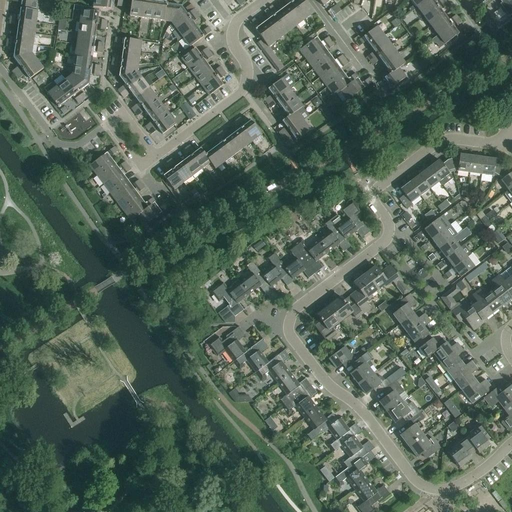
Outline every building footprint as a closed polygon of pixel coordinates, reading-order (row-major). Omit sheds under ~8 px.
[(39,0),(38,0),(21,0),(20,9),(37,11),(43,12),(43,8),(38,7),(39,0)] [(111,0),(93,0),(93,8),(110,10),(111,0)] [(143,18),(146,1),(137,0),(131,0),(129,16),(143,18)] [(235,9),(245,3),(243,0),(233,0),(231,2),(235,9)] [(314,13),(304,0),(293,0),(292,2),(305,19),(314,13)] [(433,0),(427,0),(417,8),(424,17),(438,6),(433,0)] [(500,1),(496,4),(494,6),(505,21),(511,16),(511,0),(500,0),(500,1)] [(146,1),(143,18),(157,20),(160,3),(146,1)] [(448,5),(445,1),(440,5),(443,9),(448,5)] [(305,19),(292,2),(283,9),(296,26),(305,19)] [(181,6),(160,3),(157,20),(171,22),(181,6)] [(336,3),(327,8),(332,17),(341,11),(336,3)] [(190,18),(181,6),(171,22),(176,28),(190,18)] [(438,6),(424,17),(431,26),(445,15),(438,6)] [(268,8),(264,11),(268,17),(272,14),(268,8)] [(20,9),(19,20),(36,23),(37,11),(20,9)] [(283,9),(273,15),(286,33),(296,26),(283,9)] [(80,22),(97,25),(99,13),(81,10),(80,22)] [(197,13),(191,17),(195,21),(200,17),(197,13)] [(286,33),(273,15),(264,22),(277,40),(286,33)] [(445,15),(431,26),(437,35),(451,25),(445,15)] [(453,23),(459,19),(456,15),(450,19),(453,23)] [(65,25),(64,17),(57,17),(57,26),(65,25)] [(197,27),(190,18),(176,28),(183,38),(197,27)] [(258,24),(254,18),(249,22),(253,28),(258,24)] [(459,19),(453,23),(456,27),(462,23),(459,19)] [(19,20),(17,32),(34,34),(36,23),(19,20)] [(80,22),(78,33),(95,36),(97,25),(80,22)] [(264,22),(255,29),(262,39),(257,43),(278,71),(283,67),(281,64),(286,61),(279,53),(275,56),(268,47),(277,40),(264,22)] [(458,34),(451,25),(437,35),(445,44),(458,34)] [(204,37),(197,27),(183,38),(190,47),(204,37)] [(206,35),(211,31),(208,27),(202,31),(206,35)] [(370,46),(384,36),(377,27),(363,37),(370,46)] [(17,32),(15,43),(33,45),(34,34),(17,32)] [(95,36),(78,33),(76,45),(94,47),(95,36)] [(384,36),(370,46),(377,56),(391,45),(384,36)] [(306,59),(324,46),(317,37),(299,50),(306,59)] [(328,37),(323,41),(329,49),(334,45),(328,37)] [(124,39),(123,50),(140,53),(141,41),(124,39)] [(33,45),(15,43),(13,58),(31,53),(33,45)] [(76,45),(75,56),(92,58),(94,47),(76,45)] [(391,45),(377,56),(384,65),(398,54),(391,45)] [(324,46),(306,59),(313,69),(330,56),(324,46)] [(188,68),(202,57),(195,48),(181,59),(188,68)] [(123,50),(121,61),(138,64),(140,53),(123,50)] [(209,52),(204,56),(207,60),(212,56),(209,52)] [(36,59),(31,53),(13,58),(22,70),(36,59)] [(378,61),(372,53),(367,57),(373,65),(378,61)] [(405,64),(398,54),(384,65),(390,73),(398,68),(405,64)] [(342,55),(336,59),(342,67),(348,63),(342,55)] [(92,58),(75,56),(73,67),(90,70),(92,58)] [(330,56),(313,69),(320,78),(337,65),(330,56)] [(209,67),(202,57),(188,68),(195,77),(209,67)] [(36,59),(22,70),(29,79),(43,69),(36,59)] [(121,61),(119,76),(137,72),(138,64),(121,61)] [(344,74),(337,65),(320,78),(327,87),(344,74)] [(218,74),(223,70),(220,66),(215,70),(218,74)] [(15,75),(20,71),(17,67),(12,71),(15,75)] [(90,70),(73,67),(72,75),(88,84),(90,70)] [(216,76),(209,67),(195,77),(202,86),(216,76)] [(388,75),(384,78),(391,88),(405,78),(398,68),(390,73),(388,75)] [(23,75),(20,71),(15,75),(18,79),(23,75)] [(384,78),(388,75),(385,71),(380,75),(383,79),(384,78)] [(137,72),(119,76),(119,77),(128,88),(142,78),(137,72)] [(288,74),(283,78),(277,82),(269,88),(267,89),(275,99),(290,87),(295,84),(288,74)] [(351,83),(344,74),(327,87),(334,97),(340,92),(340,91),(351,83)] [(72,75),(66,79),(76,93),(88,84),(72,75)] [(223,85),(216,76),(202,86),(209,96),(223,85)] [(142,78),(128,88),(134,98),(148,87),(142,78)] [(269,88),(277,82),(275,78),(267,85),(269,88)] [(353,81),(351,83),(340,91),(340,92),(347,101),(364,88),(357,78),(353,81)] [(372,82),(369,78),(363,82),(366,86),(372,82)] [(76,93),(66,79),(57,86),(67,100),(76,93)] [(67,100),(57,86),(53,82),(44,89),(58,107),(67,100)] [(386,85),(381,89),(384,93),(389,90),(386,85)] [(155,96),(148,87),(134,98),(141,107),(155,96)] [(297,97),(290,87),(275,99),(281,108),(297,97)] [(126,90),(120,94),(123,98),(129,94),(126,90)] [(78,95),(82,101),(86,98),(82,92),(78,95)] [(162,106),(155,96),(141,107),(148,116),(162,106)] [(267,104),(273,100),(270,96),(264,100),(267,104)] [(304,106),(297,97),(281,108),(288,117),(297,110),(297,111),(304,106)] [(59,109),(63,114),(67,111),(63,106),(59,109)] [(162,106),(148,116),(155,125),(169,115),(162,106)] [(49,107),(41,109),(44,118),(52,115),(49,107)] [(142,112),(139,108),(134,112),(137,116),(142,112)] [(297,110),(288,117),(286,118),(282,122),(289,131),(304,120),(297,111),(297,110)] [(282,122),(286,118),(283,114),(278,118),(281,122),(282,122)] [(169,115),(155,125),(162,135),(176,124),(169,115)] [(52,127),(61,122),(58,116),(49,122),(52,127)] [(311,129),(304,120),(289,131),(296,140),(311,129)] [(251,121),(241,128),(252,142),(261,135),(251,121)] [(153,126),(148,130),(151,135),(156,131),(153,126)] [(288,134),(282,126),(277,130),(283,138),(288,134)] [(252,142),(241,128),(232,134),(243,148),(252,142)] [(232,134),(223,141),(234,155),(243,148),(232,134)] [(234,155),(223,141),(214,148),(224,162),(234,155)] [(185,148),(189,153),(193,150),(189,145),(185,148)] [(112,155),(117,151),(114,147),(109,151),(112,155)] [(214,148),(205,155),(210,162),(210,163),(215,169),(224,162),(214,148)] [(200,149),(191,155),(201,169),(210,163),(210,162),(205,155),(203,153),(200,149)] [(96,175),(114,162),(107,153),(89,166),(96,175)] [(469,173),(471,156),(460,154),(459,158),(452,157),(449,158),(453,170),(457,170),(457,172),(469,173)] [(201,169),(191,155),(182,162),(192,176),(201,169)] [(483,158),(471,156),(469,173),(481,175),(483,158)] [(439,160),(429,167),(440,182),(443,186),(453,179),(449,173),(453,170),(449,158),(447,158),(441,163),(439,160)] [(496,159),(483,158),(481,175),(493,177),(494,175),(498,176),(504,165),(502,164),(495,163),(496,159)] [(171,159),(167,162),(171,167),(175,164),(171,159)] [(114,162),(96,175),(103,184),(121,171),(114,162)] [(125,162),(120,165),(126,174),(131,170),(125,162)] [(182,162),(173,169),(183,183),(192,176),(182,162)] [(504,165),(498,176),(499,176),(501,180),(500,181),(508,191),(511,187),(511,172),(507,167),(504,165)] [(440,182),(429,167),(419,175),(430,189),(440,182)] [(183,183),(173,169),(163,176),(174,190),(183,183)] [(121,171),(103,184),(110,193),(127,180),(121,171)] [(430,189),(419,175),(410,182),(421,196),(430,189)] [(134,189),(127,180),(110,193),(117,203),(134,189)] [(145,188),(139,180),(133,184),(139,192),(145,188)] [(421,196),(410,182),(400,189),(404,195),(399,199),(407,209),(412,205),(411,203),(421,196)] [(141,199),(134,189),(117,203),(124,212),(141,199)] [(150,206),(155,203),(154,202),(155,202),(152,198),(147,202),(150,206)] [(141,199),(124,212),(131,221),(137,216),(148,208),(141,199)] [(346,219),(341,222),(335,213),(329,218),(336,226),(335,227),(345,239),(356,231),(361,238),(370,232),(362,221),(360,223),(355,216),(360,212),(357,208),(358,207),(353,200),(346,204),(347,206),(340,211),(346,219)] [(150,206),(148,208),(137,216),(144,225),(161,212),(155,203),(150,206)] [(445,208),(442,203),(437,207),(441,212),(445,208)] [(483,224),(488,221),(481,211),(476,215),(483,224)] [(443,215),(438,219),(424,230),(431,239),(445,229),(450,225),(443,215)] [(330,231),(318,240),(327,252),(338,245),(343,252),(351,246),(345,239),(335,227),(336,226),(329,218),(321,224),(324,228),(326,227),(330,231)] [(495,230),(488,221),(483,224),(490,234),(495,230)] [(483,226),(477,230),(482,239),(488,235),(483,226)] [(452,238),(445,229),(431,239),(438,249),(452,238)] [(420,232),(416,236),(419,240),(424,236),(420,232)] [(327,252),(318,240),(308,247),(305,243),(307,242),(303,237),(294,244),(315,273),(322,268),(317,260),(327,252)] [(452,238),(438,249),(446,258),(460,248),(452,238)] [(257,251),(265,245),(262,240),(253,246),(257,251)] [(511,248),(507,242),(498,248),(506,259),(511,254),(511,248)] [(295,258),(283,266),(283,267),(292,279),(293,279),(303,271),(308,279),(315,273),(294,244),(286,250),(289,255),(291,253),(295,258)] [(460,248),(446,258),(453,268),(471,254),(464,245),(460,248)] [(273,265),(261,274),(270,287),(271,287),(281,279),(286,286),(294,281),(293,279),(292,279),(283,267),(283,266),(272,252),(264,258),(267,263),(270,261),(273,265)] [(472,253),(471,254),(453,268),(460,278),(479,263),(472,253)] [(251,273),(239,282),(249,295),(259,287),(265,294),(272,288),(271,287),(270,287),(261,274),(250,260),(242,266),(246,270),(248,269),(251,273)] [(436,266),(439,270),(444,267),(441,262),(436,266)] [(403,283),(394,270),(384,278),(375,267),(365,275),(377,291),(382,286),(384,288),(392,281),(397,287),(403,283)] [(377,291),(365,275),(354,283),(359,289),(350,296),(363,313),(370,308),(365,302),(372,297),(371,295),(377,291)] [(511,279),(510,277),(504,282),(499,275),(495,278),(511,299),(511,298),(511,279)] [(249,295),(239,282),(236,278),(230,283),(232,285),(227,288),(223,282),(218,285),(218,284),(209,291),(212,296),(213,295),(219,302),(224,298),(229,305),(226,307),(234,317),(244,310),(238,303),(249,295)] [(496,288),(491,292),(502,306),(511,299),(495,278),(491,281),(496,288)] [(456,286),(459,291),(460,291),(461,291),(466,288),(460,281),(455,285),(456,286)] [(409,291),(403,283),(397,287),(403,296),(409,291)] [(456,286),(450,291),(441,298),(449,309),(456,304),(450,298),(459,291),(456,286)] [(502,306),(491,292),(485,297),(480,290),(476,293),(492,314),(502,306)] [(492,314),(476,293),(472,296),(477,302),(471,307),(482,321),(483,321),(492,314)] [(400,324),(414,314),(409,309),(416,303),(409,295),(399,302),(403,307),(393,315),(400,324)] [(340,297),(329,305),(341,321),(352,313),(356,319),(363,313),(350,296),(343,301),(340,297)] [(341,321),(329,305),(316,315),(319,319),(313,324),(326,341),(336,334),(332,329),(341,321)] [(482,321),(471,307),(465,312),(460,305),(451,312),(459,322),(464,318),(473,331),(484,323),(483,321),(482,321)] [(417,319),(414,314),(400,324),(407,334),(427,318),(424,314),(417,319)] [(430,322),(427,318),(407,334),(414,343),(428,333),(423,327),(430,322)] [(245,336),(238,327),(228,335),(229,337),(222,342),(218,337),(214,340),(213,339),(206,345),(211,351),(212,350),(217,357),(225,351),(233,362),(246,352),(245,352),(238,341),(245,336)] [(433,353),(446,343),(443,339),(436,344),(432,339),(419,349),(426,359),(433,354),(433,353)] [(246,352),(233,362),(239,370),(244,366),(242,364),(246,361),(255,372),(268,363),(260,352),(267,347),(262,340),(245,352),(246,352)] [(450,348),(446,343),(433,353),(433,354),(440,362),(460,347),(457,343),(450,348)] [(352,348),(348,351),(345,347),(329,359),(336,369),(345,362),(349,366),(356,361),(362,357),(358,352),(355,354),(352,348)] [(460,347),(440,362),(447,372),(460,361),(456,356),(463,351),(460,347)] [(284,350),(268,363),(255,372),(261,380),(266,377),(264,375),(269,371),(278,383),(290,374),(282,363),(290,358),(284,350)] [(367,353),(362,357),(356,361),(360,367),(350,374),(358,384),(373,374),(368,368),(372,365),(369,360),(371,358),(367,353)] [(460,361),(447,372),(454,381),(474,365),(471,362),(464,367),(460,361)] [(477,369),(474,365),(454,381),(461,390),(474,380),(470,374),(477,369)] [(290,374),(278,383),(287,395),(282,398),(281,396),(276,400),(282,407),(311,386),(305,379),(298,384),(290,374)] [(380,384),(373,374),(358,384),(366,395),(376,387),(380,393),(385,389),(391,384),(396,381),(393,378),(392,377),(388,380),(387,379),(380,384)] [(429,385),(434,382),(430,377),(425,380),(429,385)] [(436,380),(434,382),(429,385),(436,395),(436,394),(440,391),(441,391),(437,386),(440,384),(436,380)] [(474,380),(461,390),(468,400),(478,392),(482,397),(492,389),(485,380),(478,385),(474,380)] [(391,384),(385,389),(389,395),(379,402),(387,412),(401,401),(397,396),(404,391),(396,381),(391,384)] [(316,393),(311,386),(282,407),(288,415),(293,412),(291,410),(295,406),(304,418),(317,408),(309,398),(316,393)] [(501,386),(497,389),(484,398),(491,407),(498,402),(503,409),(511,402),(511,386),(505,391),(501,386)] [(234,395),(234,403),(250,402),(249,394),(234,395)] [(401,401),(387,412),(395,423),(402,417),(406,423),(420,413),(412,402),(405,407),(401,401)] [(511,402),(503,409),(509,416),(502,422),(508,430),(511,427),(511,402)] [(317,408),(304,418),(313,430),(309,433),(308,431),(303,435),(309,443),(328,428),(338,421),(337,420),(332,414),(325,419),(317,408)] [(420,413),(406,423),(410,428),(400,436),(408,446),(423,436),(419,430),(423,427),(419,422),(424,418),(420,412),(420,413)] [(328,428),(337,440),(332,443),(331,441),(326,445),(332,453),(341,446),(353,436),(361,431),(355,424),(348,429),(340,419),(337,420),(338,421),(328,428)] [(476,450),(478,453),(490,445),(486,440),(489,438),(478,423),(472,427),(475,431),(467,437),(476,450)] [(341,446),(350,457),(346,461),(344,459),(339,462),(345,470),(362,458),(374,448),(368,441),(361,447),(353,436),(341,446)] [(427,441),(423,436),(408,446),(417,457),(422,453),(426,458),(439,448),(431,438),(427,441)] [(476,450),(467,437),(452,448),(453,450),(448,454),(459,468),(470,459),(468,456),(476,450)] [(345,470),(333,479),(339,487),(343,484),(342,481),(346,478),(355,490),(368,481),(360,470),(367,465),(362,458),(345,470)] [(368,481),(355,490),(363,501),(355,507),(359,511),(373,511),(375,511),(371,506),(378,501),(379,503),(390,495),(383,486),(376,491),(368,481)]
